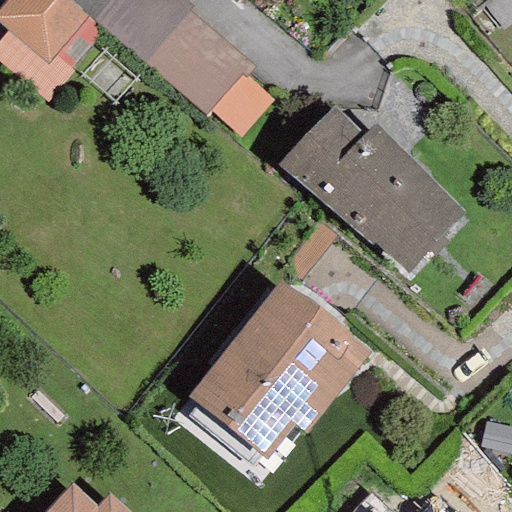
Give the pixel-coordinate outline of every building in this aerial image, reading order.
[(46,56),(82,13),(66,0),(16,0),(1,18),(46,56)] [(66,0),(82,13),(106,33),(206,117),(250,65),(189,15),(193,11),(179,0),(66,0)] [(464,0),(475,11),(489,0),(464,0)] [(511,0),(502,0),(488,11),(503,31),(511,25),(511,0)] [(365,154),(333,124),(293,165),(406,273),(457,222),(376,143),(365,154)] [(330,338),(343,320),(296,284),(282,302),(330,338)] [(304,429),(359,360),(282,302),(202,403),(264,455),(292,419),(304,429)] [(64,511),(108,511),(107,511),(83,511),(73,502),(64,511)] [(443,511),(442,511),(441,511),(378,511),(368,502),(357,511),(443,511)]
